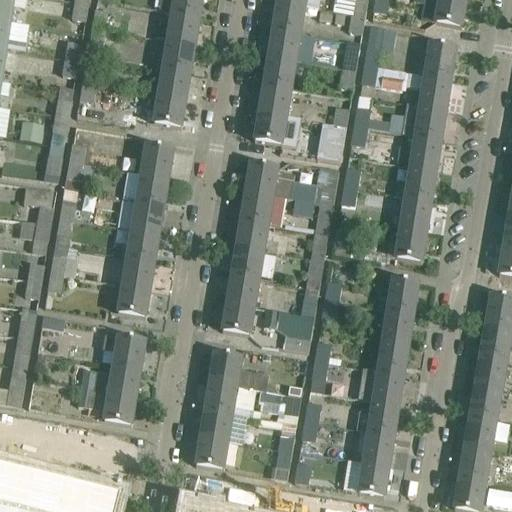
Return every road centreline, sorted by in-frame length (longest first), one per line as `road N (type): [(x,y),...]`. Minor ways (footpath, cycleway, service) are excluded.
road 1 (residential): [(238,0),(154,511)]
road 2 (residential): [(511,2),(419,511)]
